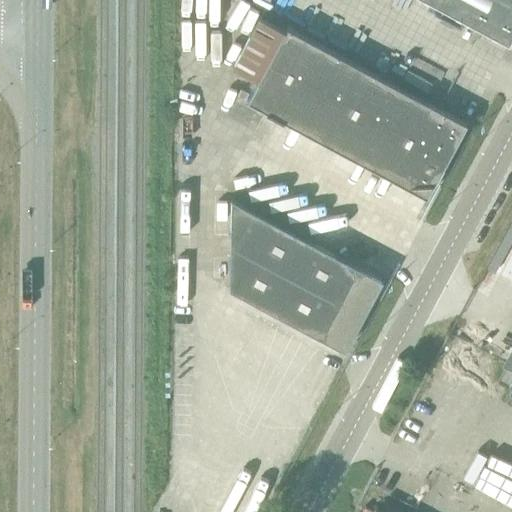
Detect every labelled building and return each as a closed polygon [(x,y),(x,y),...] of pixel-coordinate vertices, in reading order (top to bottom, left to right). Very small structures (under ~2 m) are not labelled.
[(511,34),(511,0),(426,0),(436,5),(451,13),(465,20),(481,29),(508,43),(511,34)] [(451,13),(436,5),(432,11),(462,27),(465,20),(451,13)] [(438,107),(286,25),(284,30),(259,16),(258,17),(232,66),(257,80),(247,98),(265,108),(274,113),(282,117),(319,137),(328,142),(337,147),(388,175),(396,179),(404,183),(426,195),(442,166),(465,122),(438,107)] [(330,250),(230,196),(228,287),(344,348),(367,304),(372,294),(382,277),(330,250)] [(511,215),(487,262),(496,267),(511,238),(511,215)] [(370,299),(367,304),(373,307),(378,297),(372,294),(370,299)] [(511,367),(511,341),(501,361),(511,367)] [(511,353),(506,364),(496,382),(501,385),(507,388),(511,378),(511,353)]
